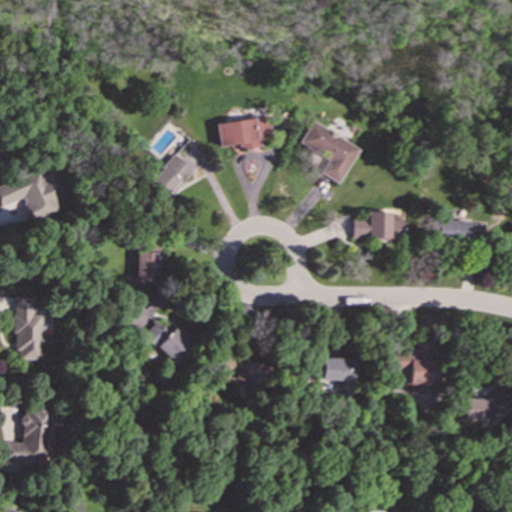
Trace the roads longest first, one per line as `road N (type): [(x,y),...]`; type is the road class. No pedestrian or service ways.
road 1 (residential): [(511,310),(293,290)]
road 2 (residential): [(295,278),(291,250),(272,230),(246,232),(228,250),(228,275),(240,292),(283,296),(295,278)]
